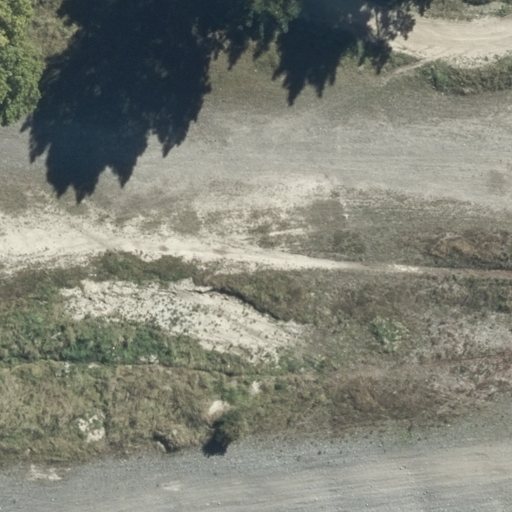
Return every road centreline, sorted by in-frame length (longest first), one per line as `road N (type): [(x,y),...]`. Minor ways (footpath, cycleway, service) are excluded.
road 1 (unclassified): [(0,119),(511,114)]
road 2 (track): [(283,0),(332,36),(511,39)]
